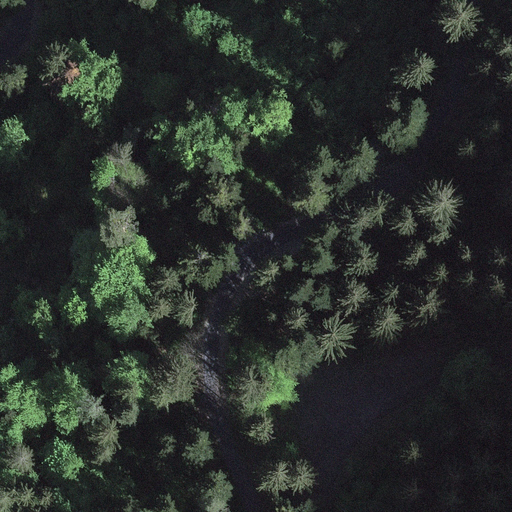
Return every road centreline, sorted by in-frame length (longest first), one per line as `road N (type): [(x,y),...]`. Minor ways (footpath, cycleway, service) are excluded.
road 1 (track): [(250,511),(208,375),(218,319),(279,262),(399,212),(451,121),(484,0)]
road 2 (track): [(304,511),(341,387),(511,343)]
